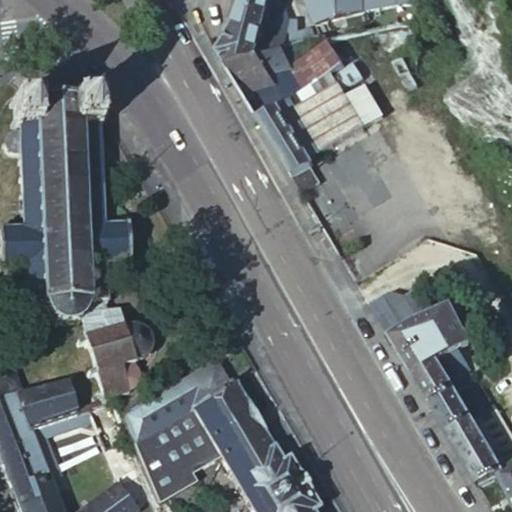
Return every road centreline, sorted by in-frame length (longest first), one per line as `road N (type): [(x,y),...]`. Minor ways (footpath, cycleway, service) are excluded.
road 1 (primary): [(415,511),(208,147)]
road 2 (primary): [(208,147),(153,0)]
road 3 (primary): [(104,44),(208,147)]
